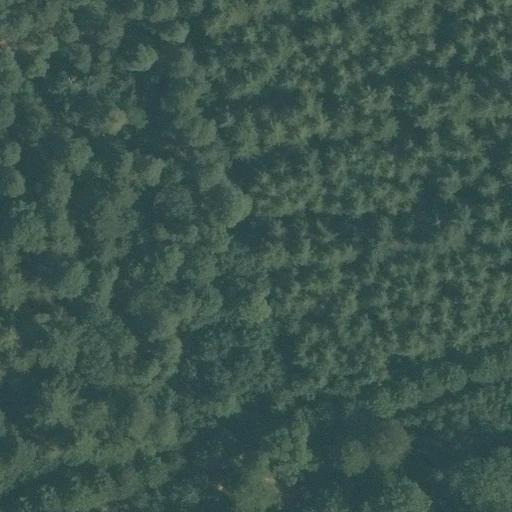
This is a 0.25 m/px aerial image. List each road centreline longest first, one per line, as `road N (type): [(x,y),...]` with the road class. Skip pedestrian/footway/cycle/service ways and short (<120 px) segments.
road 1 (track): [(62,511),(511,374)]
road 2 (track): [(179,0),(283,362),(316,433)]
road 3 (track): [(439,0),(511,255)]
